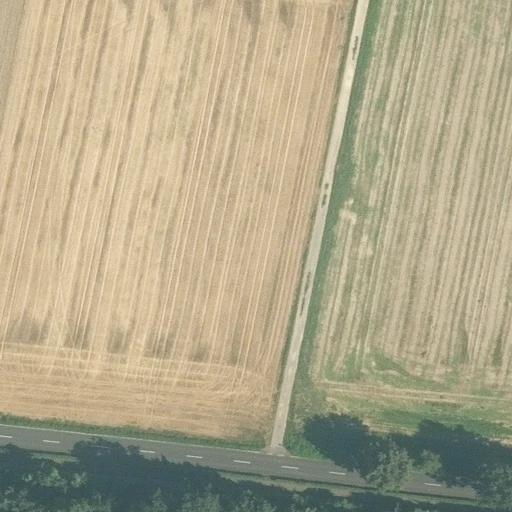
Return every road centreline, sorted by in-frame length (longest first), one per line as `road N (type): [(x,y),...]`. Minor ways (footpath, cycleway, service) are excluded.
road 1 (tertiary): [(503,511),(0,456)]
road 2 (track): [(267,485),(362,0)]
